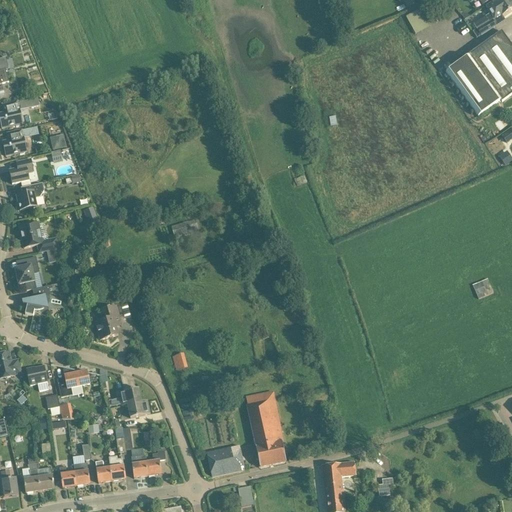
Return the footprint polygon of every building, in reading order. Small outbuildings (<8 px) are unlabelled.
[(492,15),(484,20),(487,25),(494,21),(495,20),(502,15),(502,16),(511,9),(511,3),(509,0),(496,0),(493,2),(486,7),(492,15)] [(422,8),(407,17),(416,35),(432,26),(422,8)] [(487,25),(479,31),(482,37),(497,27),(494,21),(487,25)] [(511,95),(511,46),(502,32),(469,56),(468,56),(446,72),(478,118),(501,101),(502,102),(502,103),(506,100),(511,95)] [(0,96),(4,95),(2,85),(9,83),(5,69),(8,68),(6,58),(0,59),(0,96)] [(28,110),(39,108),(37,97),(26,100),(28,110)] [(502,102),(501,103),(505,108),(510,105),(506,100),(502,103),(502,102)] [(0,114),(0,120),(2,130),(15,127),(16,128),(20,127),(21,126),(23,125),(20,112),(17,102),(3,106),(5,114),(0,114)] [(500,121),(495,124),(500,131),(504,127),(500,121)] [(511,127),(500,136),(506,145),(511,140),(511,127)] [(31,137),(39,135),(37,128),(29,130),(31,137)] [(9,141),(3,143),(6,157),(20,154),(21,155),(25,155),(25,153),(27,153),(24,138),(23,138),(22,131),(7,135),(9,141)] [(64,136),(50,139),(52,145),(58,143),(60,150),(66,148),(64,136)] [(505,167),(511,162),(505,153),(499,157),(505,167)] [(20,170),(9,172),(12,185),(30,181),(28,174),(34,173),(31,160),(19,163),(20,170)] [(80,176),(71,178),(73,185),(81,183),(80,176)] [(295,180),(297,187),(308,184),(305,176),(295,180)] [(23,195),(17,197),(20,212),(37,208),(35,199),(40,198),(44,192),(43,184),(21,189),(23,195)] [(93,208),(83,212),(86,218),(96,214),(93,208)] [(19,228),(24,249),(37,247),(39,254),(49,252),(59,250),(57,239),(43,242),(39,224),(19,228)] [(106,237),(88,243),(91,253),(109,248),(106,237)] [(53,252),(47,253),(50,264),(56,263),(53,252)] [(19,275),(16,275),(19,286),(35,282),(33,275),(40,274),(36,258),(25,261),(27,267),(18,269),(19,275)] [(472,286),(478,301),(494,294),(490,284),(488,281),(488,280),(472,286)] [(52,286),(33,291),(35,299),(22,302),(23,305),(27,306),(25,315),(33,317),(35,312),(38,312),(41,311),(44,310),(49,311),(48,307),(50,304),(51,300),(51,296),(54,295),(52,286)] [(95,323),(100,341),(118,337),(115,325),(121,324),(116,307),(102,310),(104,317),(101,318),(102,322),(95,323)] [(55,336),(59,342),(66,336),(61,330),(55,336)] [(184,353),(172,357),(176,371),(188,368),(184,353)] [(0,355),(0,380),(5,379),(15,377),(14,376),(22,374),(19,361),(10,363),(9,357),(10,357),(9,354),(0,355)] [(44,367),(27,371),(29,381),(30,387),(37,385),(38,386),(39,393),(49,391),(44,367)] [(88,380),(90,374),(79,372),(79,374),(73,375),(72,371),(63,369),(66,381),(58,383),(58,381),(57,381),(61,399),(73,396),(72,389),(90,385),(88,380)] [(106,375),(100,376),(102,384),(105,383),(108,383),(106,375)] [(139,390),(119,394),(122,407),(141,403),(139,390)] [(247,406),(260,468),(286,463),(282,443),(283,443),(273,393),(246,398),(248,406),(247,406)] [(46,399),(48,410),(60,408),(57,396),(46,399)] [(147,401),(128,406),(131,419),(150,415),(147,401)] [(219,412),(233,409),(231,402),(217,404),(219,412)] [(62,420),(74,421),(71,405),(60,408),(62,420)] [(43,429),(49,428),(47,417),(37,418),(38,426),(43,429)] [(89,427),(89,435),(100,434),(99,426),(89,427)] [(123,429),(115,428),(117,441),(124,440),(123,429)] [(130,429),(123,429),(126,452),(133,452),(130,429)] [(153,433),(144,434),(145,443),(154,442),(153,433)] [(126,452),(124,440),(117,441),(118,453),(126,452)] [(83,447),(85,462),(91,461),(89,446),(83,447)] [(207,454),(212,479),(245,472),(242,462),(239,447),(207,454)] [(146,464),(148,477),(162,475),(160,462),(166,461),(164,450),(158,451),(158,455),(153,455),(154,463),(146,464)] [(109,459),(110,469),(112,482),(126,481),(124,467),(123,460),(118,460),(117,457),(109,459)] [(146,464),(145,457),(131,459),(132,466),(134,479),(148,477),(146,464)] [(112,482),(110,469),(104,470),(103,463),(96,464),(97,471),(96,471),(98,484),(112,482)] [(356,476),(354,463),(322,467),(326,511),(345,511),(341,478),(356,476)] [(74,467),(75,474),(77,487),(90,486),(88,472),(87,465),(74,467)] [(77,487),(75,474),(67,475),(66,468),(60,469),(61,476),(63,489),(77,487)] [(2,473),(5,497),(19,496),(16,479),(10,480),(9,472),(2,473)] [(39,479),(38,472),(30,473),(31,480),(24,481),(26,494),(41,492),(39,479)] [(53,477),(39,479),(41,492),(55,490),(53,477)] [(393,486),(393,480),(383,481),(383,486),(379,486),(380,498),(389,497),(389,492),(388,488),(388,486),(393,486)] [(251,487),(238,490),(241,508),(254,506),(251,487)]
